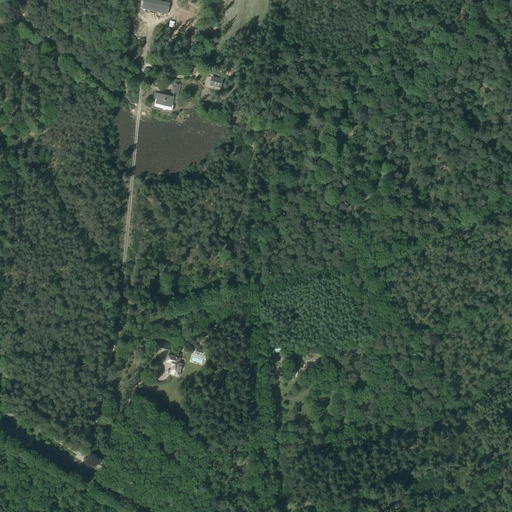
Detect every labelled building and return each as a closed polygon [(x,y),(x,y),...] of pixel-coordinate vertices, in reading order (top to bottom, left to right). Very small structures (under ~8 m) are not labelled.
[(144,0),(142,8),(168,14),(169,8),(150,4),(150,0),(144,0)] [(201,44),(202,37),(199,37),(199,36),(188,35),(187,43),(201,44)] [(222,88),(224,79),(212,76),(210,86),(222,88)] [(171,97),(155,93),(154,98),(156,99),(154,107),(172,111),(174,103),(176,103),(180,84),(174,83),(173,87),(171,97)] [(160,341),(159,345),(170,349),(172,344),(160,341)] [(180,358),(169,355),(167,361),(172,362),(172,363),(172,364),(173,364),(173,365),(171,373),(179,375),(183,364),(179,363),(180,358)]
